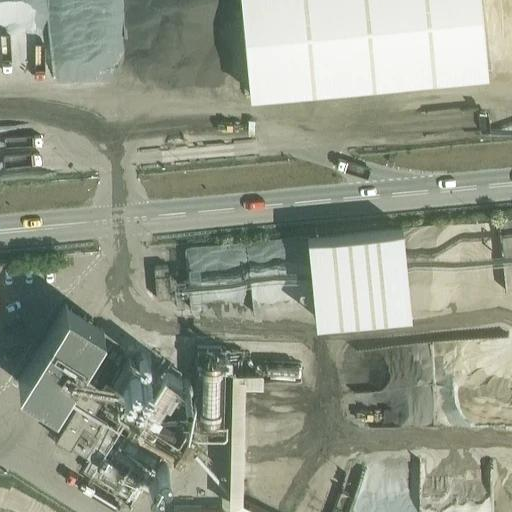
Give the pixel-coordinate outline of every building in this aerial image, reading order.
[(482,0),(241,0),(249,81),(488,61),(482,0)] [(404,220),(308,228),(314,311),(410,303),(404,220)] [(170,296),(167,265),(153,266),(156,297),(170,296)] [(64,304),(16,384),(53,406),(101,326),(64,304)] [(79,395),(54,437),(69,446),(84,422),(97,430),(105,417),(91,408),(100,393),(80,381),(73,392),(79,395)] [(98,435),(83,426),(71,447),(86,456),(98,435)]
